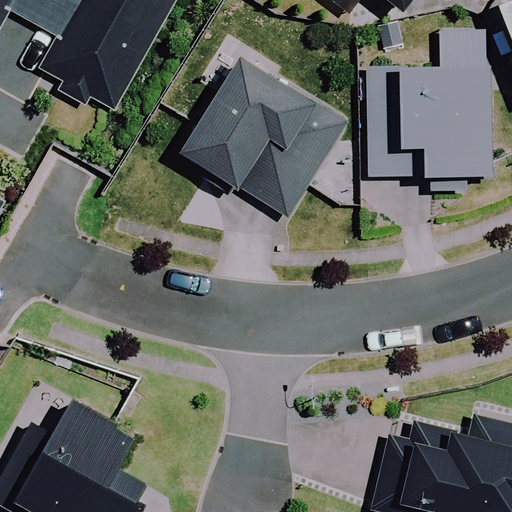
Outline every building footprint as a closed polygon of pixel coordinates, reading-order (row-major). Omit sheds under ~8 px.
[(0,0),(0,29),(13,7),(63,35),(45,65),(70,79),(66,87),(90,100),(94,93),(116,105),(175,0),(0,0)] [(326,94),(256,50),(195,144),(216,157),(208,168),(239,188),(244,180),(294,212),(355,117),(324,97),(326,94)] [(506,167),(504,59),(380,60),(381,170),(440,170),(440,183),(476,183),(476,168),(506,167)] [(0,215),(9,199),(0,193),(0,215)] [(140,438),(73,401),(54,435),(34,424),(0,485),(0,499),(21,511),(25,504),(39,511),(141,511),(144,508),(111,490),(140,438)] [(511,511),(511,425),(475,417),(470,439),(415,427),(411,446),(392,442),(379,501),(430,511),(511,511)]
